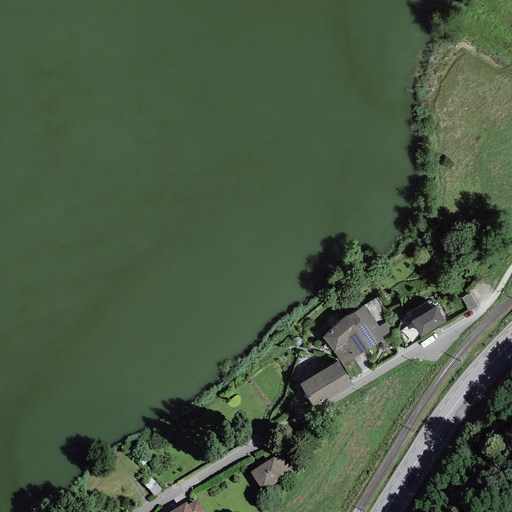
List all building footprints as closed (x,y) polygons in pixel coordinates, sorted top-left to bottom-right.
[(471,292),(461,298),(470,311),(479,305),(471,292)] [(364,305),(348,316),(369,350),(383,340),(382,338),(389,333),(389,332),(388,325),(387,318),(385,311),(381,302),(377,297),(364,305)] [(436,306),(411,322),(421,338),(446,322),(436,306)] [(348,316),(347,315),(322,338),(335,353),(351,378),(362,372),(354,358),(369,350),(348,316)] [(338,361),(300,384),(314,408),(353,385),(338,361)] [(283,450),(250,472),(263,492),(296,470),(283,450)] [(204,511),(197,499),(188,505),(191,511),(204,511)] [(186,502),(169,511),(191,511),(188,505),(186,502)]
